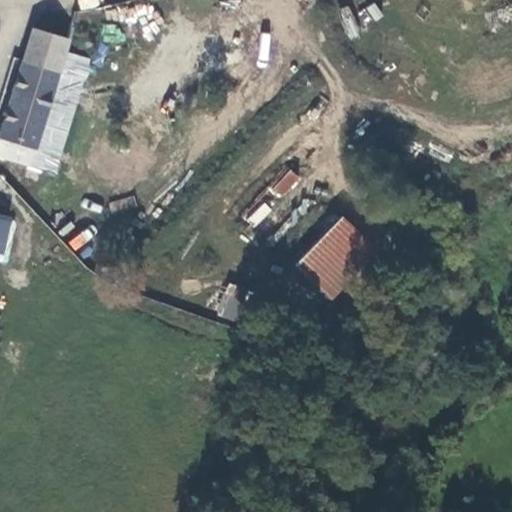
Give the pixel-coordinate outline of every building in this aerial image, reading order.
[(364,26),(382,17),(375,3),(357,11),(364,26)] [(43,24),(29,21),(25,33),(40,38),(43,24)] [(75,39),(76,44),(78,46),(82,47),(86,48),(90,41),(90,36),(84,32),(79,34),(75,39)] [(0,163),(21,171),(25,160),(42,101),(60,44),(25,33),(0,115),(0,163)] [(279,198),(301,180),(291,169),(270,187),(279,198)] [(260,200),(244,218),(255,228),(271,209),(260,200)] [(293,267),(331,302),(380,250),(341,215),(293,267)] [(234,321),(249,293),(231,283),(216,312),(234,321)]
